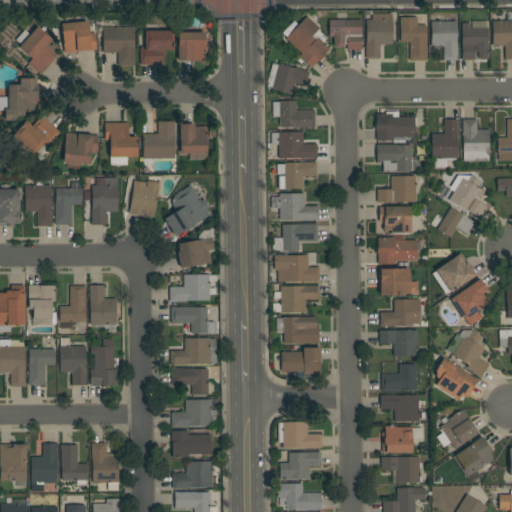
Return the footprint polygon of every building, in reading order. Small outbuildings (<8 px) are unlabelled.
[(392,45),(379,45),(379,59),(365,59),(365,20),(371,20),(371,14),(391,14),(392,45)] [(456,44),(457,44),(457,60),(443,61),(443,46),(430,46),(430,21),(431,21),(431,15),(446,15),(446,22),(456,21),(456,44)] [(318,28),(311,35),(315,39),(317,37),(329,48),(323,55),(323,56),(319,60),(311,68),(299,57),(301,54),(285,39),(292,31),(287,27),(293,21),(297,26),(306,16),(318,28)] [(409,61),(409,42),(400,42),(399,17),(416,17),(416,25),(425,25),(425,40),(426,40),(426,61),(409,61)] [(361,50),(346,50),(346,45),(343,45),(341,47),(336,47),(333,45),(333,37),(328,37),(328,20),(361,20),(361,50)] [(505,21),(505,20),(510,20),(510,21),(511,21),(511,60),(504,60),(504,46),(492,46),(492,21),(505,21)] [(96,50),(63,53),(60,24),(87,21),(88,33),(94,33),(96,50)] [(470,23),(470,28),(472,28),(472,22),(486,21),(486,28),(487,28),(487,44),(488,44),(488,59),(478,59),(478,52),(475,52),(475,46),(474,46),(474,60),(461,60),(461,23),(470,23)] [(40,75),(27,63),(31,59),(18,48),(20,45),(15,40),(24,30),(29,35),(37,26),(52,40),(47,46),(57,56),(40,75)] [(133,27),(134,50),(134,65),(117,65),(117,53),(102,53),(102,28),(133,27)] [(173,31),(173,50),(164,50),(164,65),(139,65),(139,48),(144,48),(144,31),(173,31)] [(204,32),(204,61),(190,61),(177,61),(177,32),(204,32)] [(277,65),(278,63),(297,69),(309,72),(305,86),(294,83),(291,95),(271,89),(271,88),(267,86),(268,83),(266,82),(272,63),(277,65)] [(4,121),(3,97),(8,97),(7,85),(19,85),(19,78),(35,78),(36,84),(37,84),(37,99),(36,99),(36,105),(34,105),(34,111),(24,112),(24,116),(17,116),(13,121),(4,121)] [(295,110),(314,110),(314,128),(293,128),(293,127),(279,128),(278,117),(272,117),(272,102),(278,102),(278,101),(295,101),(295,110)] [(392,137),(392,141),(376,141),(375,130),(374,130),(374,124),(375,124),(375,114),(385,114),(385,112),(398,112),(398,117),(414,117),(414,119),(416,119),(416,127),(414,127),(414,136),(392,137)] [(59,132),(48,146),(44,142),(33,155),(28,150),(24,156),(16,149),(21,144),(12,136),(25,121),(31,127),(41,116),(59,132)] [(476,130),(486,130),(486,133),(488,133),(488,162),(463,161),(463,152),(462,152),(462,136),(461,136),(462,119),(476,120),(476,130)] [(511,161),(498,161),(497,154),(497,138),(506,138),(506,119),(511,119),(511,161)] [(431,134),(443,134),(443,120),(457,120),(457,136),(456,136),(456,161),(446,161),(446,168),(431,168),(431,134)] [(151,159),(151,165),(142,165),(142,134),(157,134),(157,122),(174,122),(174,159),(151,159)] [(128,123),(128,137),(137,137),(137,157),(127,157),(127,166),(109,166),(109,140),(104,140),(104,123),(128,123)] [(194,124),(194,127),(206,127),(206,146),(206,154),(205,154),(205,160),(189,160),(189,154),(179,154),(179,139),(179,124),(194,124)] [(302,132),(302,144),(316,144),(316,159),(300,159),(300,158),(278,158),(278,145),(271,145),(271,133),(278,133),(278,132),(302,132)] [(62,162),(65,133),(98,136),(96,153),(90,152),(89,165),(62,162)] [(411,172),(382,172),(382,162),(376,163),(375,145),(395,145),(411,145),(411,172)] [(284,163),(301,163),(315,162),(316,177),(301,177),(302,189),(284,189),(277,189),(277,176),(284,176),(284,163)] [(448,200),(453,191),(449,189),(444,197),(443,197),(442,199),(436,195),(437,193),(436,192),(442,184),(443,183),(450,187),(456,176),(461,179),(465,173),(470,176),(470,175),(481,181),(477,188),(484,192),(478,202),(486,207),(479,218),(466,210),(466,211),(448,200)] [(415,202),(376,203),(376,189),(390,189),(390,177),(415,176),(415,202)] [(105,212),(106,225),(90,225),(90,221),(91,221),(91,209),(92,209),(91,186),(96,185),(95,178),(117,178),(117,212),(105,212)] [(511,178),(511,197),(505,197),(505,191),(497,191),(497,179),(511,178)] [(144,217),(128,214),(130,199),(131,199),(133,184),(145,186),(146,179),(158,181),(157,188),(158,188),(155,206),(146,204),(144,217)] [(71,225),(54,225),(54,219),(55,219),(55,189),(70,189),(70,181),(80,181),(80,189),(81,189),(81,205),(71,205),(71,225)] [(176,194),(176,193),(181,190),(190,185),(200,201),(203,199),(209,208),(205,210),(209,215),(208,216),(209,218),(204,221),(203,219),(193,225),(194,226),(189,229),(189,228),(175,236),(174,235),(173,235),(170,231),(171,230),(168,225),(167,226),(164,221),(165,221),(164,219),(176,212),(171,203),(172,203),(172,198),(172,197),(176,194)] [(50,186),(50,209),(51,209),(51,226),(36,226),(36,212),(24,212),(24,186),(50,186)] [(18,191),(20,191),(20,201),(19,201),(19,211),(20,211),(20,223),(19,223),(18,224),(13,224),(13,227),(6,227),(0,227),(0,190),(18,190),(18,191)] [(303,206),(317,206),(317,220),(301,221),(301,220),(279,220),(279,208),(271,208),(270,197),(278,197),(278,194),(303,193),(303,206)] [(410,233),(385,234),(385,232),(383,231),(382,230),(382,228),(383,226),(385,225),(383,225),(382,222),(378,222),(378,207),(409,207),(410,233)] [(450,207),(464,216),(474,223),(466,235),(456,228),(450,238),(436,229),(450,207)] [(298,242),(298,251),(282,251),(282,250),(272,251),(272,238),(281,238),(281,225),(296,225),(296,224),(317,224),(317,241),(298,242)] [(210,264),(180,268),(179,264),(178,264),(177,252),(179,252),(178,252),(177,245),(178,245),(177,244),(198,241),(197,237),(202,232),(201,231),(211,229),(212,237),(211,238),(213,250),(208,251),(210,264)] [(394,261),(394,264),(377,265),(377,254),(376,254),(375,247),(377,247),(377,238),(393,238),(393,236),(404,236),(404,240),(416,240),(416,242),(419,242),(419,250),(416,250),(416,260),(394,261)] [(307,255),(307,268),(318,268),(318,282),(277,282),(277,270),(274,270),(273,256),(307,255)] [(431,277),(437,273),(435,270),(458,255),(464,264),(466,262),(468,266),(469,265),(474,272),(473,273),(474,275),(464,282),(450,292),(448,289),(442,293),(431,277)] [(379,269),(408,269),(409,282),(417,282),(417,294),(395,294),(395,295),(379,296),(379,269)] [(186,301),(186,302),(169,302),(169,287),(183,287),(183,275),(209,275),(216,275),(219,275),(219,279),(216,279),(216,282),(209,282),(209,288),(216,288),(216,295),(209,295),(209,301),(186,301)] [(479,279),(481,282),(482,282),(485,287),(485,288),(487,291),(482,294),(484,298),(482,299),(484,299),(486,302),(485,305),(477,311),(482,318),(469,326),(464,319),(463,320),(449,299),(479,279)] [(24,325),(10,325),(10,332),(0,332),(0,293),(5,293),(5,291),(10,291),(10,285),(23,285),(23,294),(24,294),(24,325)] [(32,325),(32,310),(27,310),(27,285),(39,285),(39,286),(55,286),(55,302),(50,302),(50,313),(55,313),(55,325),(32,325)] [(280,313),(280,312),(273,312),(273,304),(280,304),(280,286),(302,286),(318,285),(319,300),(304,300),(305,313),(280,313)] [(59,322),(59,306),(69,306),(69,286),(85,286),(85,290),(85,308),(84,308),(84,322),(59,322)] [(89,325),(89,302),(89,286),(103,286),(103,299),(115,299),(115,325),(89,325)] [(419,300),(419,324),(411,324),(411,326),(395,326),(395,327),(379,327),(379,312),(393,312),(393,300),(419,300)] [(207,322),(213,322),(213,333),(206,333),(191,334),(190,323),(171,324),(170,307),(175,307),(191,307),(191,308),(206,307),(207,322)] [(315,317),(315,327),(318,326),(318,343),(297,344),(297,343),(283,344),(283,317),(315,317)] [(417,356),(393,357),(393,344),(378,344),(378,331),(417,330),(417,356)] [(462,338),(458,336),(461,331),(471,330),(481,336),(476,344),(484,349),(478,358),(488,365),(481,377),(466,368),(468,365),(452,355),(462,338)] [(511,330),(511,354),(507,355),(507,348),(498,348),(498,330),(511,330)] [(85,346),(85,369),(86,369),(86,386),(71,386),(71,372),(59,372),(59,346),(59,338),(69,338),(69,346),(85,346)] [(216,364),(210,364),(187,365),(170,366),(169,351),(184,351),(183,339),(209,338),(209,339),(216,339),(216,364)] [(113,370),(116,370),(116,386),(107,386),(107,387),(101,387),(101,386),(90,386),(89,369),(94,369),(94,354),(90,354),(90,347),(102,347),(102,339),(113,339),(113,370)] [(10,373),(0,373),(0,340),(10,340),(19,340),(19,343),(23,343),(23,347),(24,347),(24,370),(25,370),(25,387),(10,387),(10,373)] [(302,352),(302,348),(319,348),(319,374),(303,375),(303,372),(280,372),(280,352),(302,352)] [(44,385),(28,385),(28,380),(28,363),(29,363),(29,349),(54,349),(54,366),(44,366),(44,385)] [(476,380),(474,384),(474,386),(472,389),(470,389),(469,391),(471,392),(466,398),(462,395),(460,398),(458,399),(457,400),(434,385),(438,379),(435,377),(435,371),(442,358),(476,380)] [(415,391),(401,391),(380,392),(380,374),(399,374),(399,365),(415,365),(415,391)] [(208,395),(191,395),(191,385),(171,385),(171,369),(192,369),(207,369),(208,395)] [(418,421),(393,422),(393,409),(379,409),(379,395),(394,395),(394,396),(418,395),(418,421)] [(211,400),(211,410),(216,410),(216,422),(211,422),(211,426),(188,426),(188,427),(171,427),(170,412),(185,412),(185,400),(211,400)] [(439,427),(448,421),(446,420),(453,415),(455,413),(456,413),(461,410),(462,412),(463,411),(471,422),(470,423),(471,425),(472,424),(476,430),(475,430),(477,433),(454,449),(439,427)] [(307,434),(321,434),(321,449),(304,449),(282,449),(282,443),(277,443),(277,423),(282,423),(282,422),(306,422),(307,434)] [(381,433),(384,433),(384,426),(395,426),(395,427),(411,427),(411,428),(421,428),(421,438),(411,438),(411,453),(385,453),(381,453),(381,433)] [(188,455),(188,458),(171,458),(171,431),(188,431),(188,435),(210,434),(210,454),(188,455)] [(473,473),(473,472),(465,477),(452,457),(469,446),(468,445),(481,436),(492,452),(489,454),(492,457),(491,458),(492,460),(473,473)] [(92,483),(91,460),(90,443),(105,443),(105,457),(117,457),(118,483),(92,483)] [(0,481),(0,444),(26,444),(26,449),(26,481),(0,481)] [(42,457),(42,444),(57,444),(57,448),(56,448),(56,460),(56,483),(43,483),(43,492),(31,492),(30,457),(42,457)] [(77,464),(87,464),(87,481),(86,481),(86,485),(76,485),(76,481),(61,481),(61,467),(60,467),(60,450),(60,445),(77,445),(77,464)] [(309,479),(279,479),(279,463),(288,463),(288,453),(308,453),(308,452),(320,452),(320,467),(309,466),(309,479)] [(419,483),(392,484),(392,477),(392,470),(380,471),(380,458),(419,457),(419,483)] [(211,462),(212,488),(188,488),(189,489),(172,489),(171,474),(185,474),(185,462),(211,462)] [(320,493),(320,510),(300,511),(300,510),(285,510),(285,507),(278,507),(278,497),(276,497),(276,484),(302,484),(302,493),(320,493)] [(382,511),(382,502),(396,501),(396,488),(423,488),(424,500),(414,501),(414,511),(382,511)] [(510,495),(510,491),(511,490),(511,511),(509,511),(509,510),(508,510),(506,511),(502,511),(501,510),(498,510),(498,495),(510,495)] [(209,511),(193,511),(193,508),(174,508),(174,492),(177,492),(209,492),(209,511)] [(486,507),(483,511),(454,511),(466,494),(486,507)] [(0,504),(0,511),(25,511),(26,500),(13,499),(13,505),(0,504)] [(106,504),(105,499),(118,499),(118,505),(118,511),(92,511),(92,504),(106,504)]
